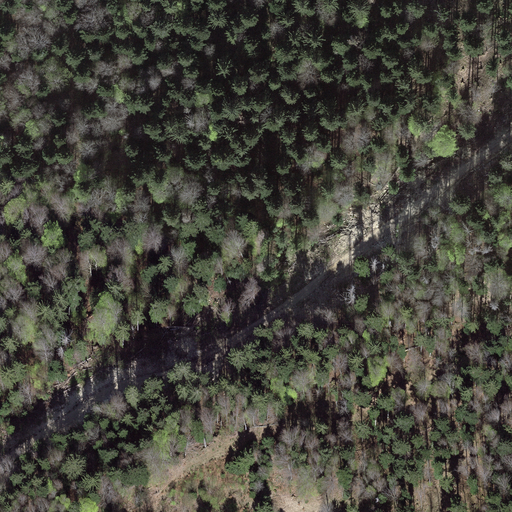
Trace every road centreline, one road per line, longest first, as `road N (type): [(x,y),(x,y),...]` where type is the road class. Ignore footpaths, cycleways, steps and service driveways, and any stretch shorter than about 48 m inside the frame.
road 1 (track): [(0,465),(111,388),(183,369),(274,313),(511,134)]
road 2 (track): [(511,339),(377,404),(359,421),(285,425),(225,446),(197,460),(146,511)]
road 3 (track): [(511,402),(458,461),(431,511)]
